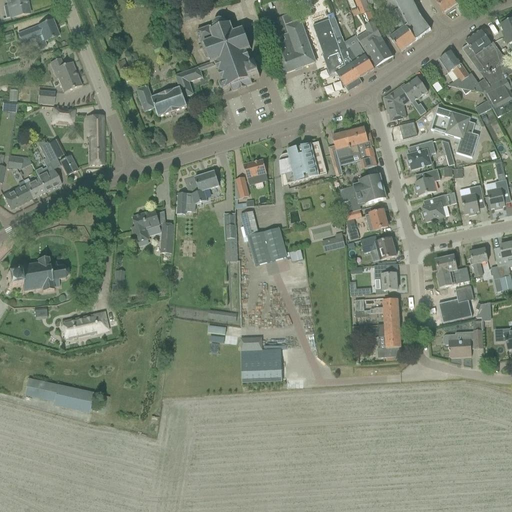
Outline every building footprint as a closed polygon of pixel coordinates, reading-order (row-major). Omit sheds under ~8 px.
[(8,7),(12,6),(14,18),(29,15),(26,0),(6,0),(8,7)] [(354,0),(359,12),(351,16),(352,19),(353,24),(354,32),(355,33),(355,37),(358,42),(370,61),(375,70),(393,58),(388,50),(381,38),(376,30),(365,0),(354,0)] [(392,14),(400,31),(396,35),(391,25),(384,29),(389,40),(394,46),(400,54),(430,31),(420,17),(411,0),(382,0),(390,15),(392,14)] [(433,0),(435,2),(443,14),(456,5),(452,0),(433,0)] [(272,48),(271,48),(278,67),(281,76),(315,64),(312,54),(296,13),(277,20),(278,24),(265,29),(272,48)] [(312,27),(323,56),(322,56),(322,57),(330,79),(337,76),(345,88),(360,79),(355,72),(356,70),(354,66),(355,66),(353,63),(358,60),(356,56),(354,57),(353,55),(348,57),(346,51),(342,38),(335,19),(328,21),(324,23),(312,27)] [(507,45),(508,45),(511,52),(511,20),(501,26),(506,38),(504,38),(507,45)] [(59,38),(52,21),(37,27),(37,28),(17,35),(21,45),(34,40),(39,51),(46,48),(44,44),(59,38)] [(146,88),(137,92),(144,113),(155,110),(158,119),(187,109),(184,99),(193,96),(189,84),(202,79),(200,73),(212,68),(216,67),(218,72),(216,72),(217,74),(218,73),(221,81),(219,81),(220,82),(219,82),(218,85),(220,89),(222,90),(223,90),(230,88),(232,92),(238,90),(238,91),(246,88),(255,84),(255,83),(252,84),(251,81),(257,78),(258,79),(260,78),(259,76),(258,76),(256,70),(257,70),(256,68),(254,69),(253,70),(250,61),(251,61),(251,60),(249,60),(246,52),(250,51),(248,44),(250,44),(247,35),(245,36),(243,31),(244,31),(244,30),(241,31),(239,30),(235,31),(234,34),(233,34),(230,25),(227,26),(225,23),(222,21),(218,21),(215,22),(212,26),(211,28),(209,29),(209,28),(196,33),(203,51),(203,52),(206,59),(208,58),(210,65),(197,69),(197,70),(175,78),(179,91),(151,101),(146,88)] [(511,71),(506,64),(502,58),(502,57),(499,52),(493,44),(491,45),(481,32),(479,33),(478,33),(476,34),(476,35),(470,39),(469,39),(467,40),(467,41),(465,43),(467,46),(462,50),(475,69),(480,77),(481,76),(482,75),(490,87),(502,81),(503,82),(505,81),(511,75),(511,71)] [(351,48),(346,51),(348,57),(353,55),(354,57),(356,56),(358,60),(353,63),(355,66),(354,66),(356,70),(355,72),(360,79),(374,70),(360,47),(353,51),(351,48)] [(458,80),(447,87),(461,90),(465,96),(471,91),(483,94),(478,85),(471,75),(469,77),(452,52),(449,54),(448,53),(445,55),(445,57),(439,61),(449,75),(453,72),(458,80)] [(49,65),(56,81),(57,80),(63,95),(81,88),(72,64),(63,68),(60,61),(49,65)] [(131,81),(127,68),(120,71),(125,84),(131,81)] [(384,100),(386,109),(388,116),(389,116),(390,123),(400,121),(406,119),(403,107),(410,102),(411,105),(427,93),(417,79),(406,87),(404,86),(384,100)] [(490,87),(484,90),(489,101),(493,109),(511,100),(507,93),(510,92),(505,81),(503,82),(502,81),(490,87)] [(9,103),(16,103),(17,92),(9,92),(9,103)] [(37,106),(53,107),(54,94),(38,93),(37,106)] [(415,102),(411,105),(421,118),(426,114),(420,105),(418,107),(415,102)] [(488,103),(475,110),(478,117),(492,110),(488,103)] [(437,109),(435,116),(450,120),(445,136),(460,141),(456,155),(472,160),(478,137),(472,135),(475,126),(469,124),(470,120),(437,109)] [(51,125),(72,127),(73,113),(52,111),(51,125)] [(104,167),(103,118),(102,118),(87,119),(87,138),(89,138),(89,167),(104,167)] [(413,123),(399,127),(403,141),(417,137),(413,123)] [(334,147),(328,149),(331,159),(335,174),(336,178),(343,176),(340,167),(361,162),(363,171),(377,167),(370,143),(372,143),(370,135),(366,136),(364,130),(351,133),(339,136),(338,135),(335,136),(334,137),(332,138),(334,147)] [(49,144),(57,160),(65,156),(56,141),(49,144)] [(442,142),(448,167),(454,165),(448,144),(442,142)] [(431,166),(428,157),(436,155),(432,143),(418,147),(420,154),(407,157),(408,161),(406,162),(408,169),(410,168),(411,172),(431,166)] [(45,161),(48,160),(52,169),(58,166),(47,145),(37,144),(45,161)] [(287,152),(287,155),(283,156),(282,157),(281,158),(280,159),(280,160),(280,161),(282,187),(327,176),(319,144),(287,152)] [(21,172),(23,161),(10,158),(10,159),(11,159),(9,170),(21,172)] [(77,172),(73,163),(70,158),(59,163),(66,178),(77,172)] [(267,182),(266,175),(263,162),(243,167),(248,184),(249,186),(267,182)] [(40,170),(34,173),(38,179),(45,194),(48,193),(61,187),(56,178),(53,171),(52,172),(50,168),(45,170),(41,172),(40,170)] [(443,179),(462,178),(461,169),(442,170),(443,179)] [(440,182),(437,171),(426,174),(428,180),(419,183),(415,184),(416,188),(414,188),(416,195),(418,195),(419,198),(436,193),(433,184),(440,182)] [(195,206),(207,202),(204,192),(219,188),(215,173),(194,179),(199,193),(191,196),(192,196),(186,196),(186,195),(178,195),(177,216),(185,216),(185,213),(195,213),(195,206)] [(339,192),(342,204),(350,202),(353,214),(361,211),(359,206),(365,204),(366,206),(386,201),(384,193),(383,193),(383,194),(380,194),(379,190),(383,189),(379,190),(379,189),(378,185),(380,184),(381,185),(381,184),(379,177),(359,182),(360,186),(339,192)] [(28,184),(25,186),(32,201),(35,199),(45,194),(38,179),(28,184)] [(249,198),(244,179),(234,182),(235,202),(249,198)] [(509,197),(506,182),(495,184),(485,186),(486,193),(490,211),(494,210),(494,212),(501,210),(501,208),(505,208),(504,203),(503,198),(509,197)] [(11,193),(2,197),(10,212),(23,206),(32,201),(25,186),(15,191),(11,193)] [(461,199),(464,216),(468,216),(469,218),(476,216),(475,214),(479,213),(478,209),(477,203),(483,202),(480,187),(469,190),(470,197),(461,199)] [(456,205),(454,194),(445,197),(431,200),(433,207),(427,209),(422,210),(423,213),(421,214),(423,221),(425,220),(426,224),(444,219),(449,218),(447,208),(448,208),(456,205)] [(149,241),(146,231),(160,227),(155,212),(132,219),(135,228),(131,230),(136,245),(149,241)] [(347,232),(350,242),(359,240),(354,221),(362,218),(360,212),(346,215),(348,222),(345,222),(348,232),(347,232)] [(365,217),(370,233),(374,232),(388,228),(383,212),(370,216),(365,217)] [(246,239),(247,238),(259,235),(253,213),(240,216),(246,239)] [(161,254),(171,255),(172,243),(173,227),(163,226),(161,242),(161,254)] [(226,227),(227,241),(235,240),(234,227),(226,227)] [(259,235),(247,238),(255,267),(271,263),(287,259),(279,230),(259,235)] [(342,236),(335,238),(338,250),(345,248),(342,236)] [(374,239),(376,238),(366,240),(361,242),(364,255),(371,253),(374,263),(380,262),(381,262),(396,258),(393,247),(391,248),(390,243),(392,243),(391,240),(376,245),(374,239)] [(503,260),(496,262),(497,268),(500,280),(501,285),(511,283),(510,278),(508,268),(511,266),(511,244),(500,247),(503,260)] [(235,263),(235,251),(227,251),(227,263),(235,263)] [(487,263),(487,261),(485,251),(470,254),(471,261),(469,261),(471,267),(472,267),(473,267),(475,279),(482,277),(480,265),(487,263)] [(300,252),(289,254),(291,264),(303,261),(300,252)] [(453,258),(435,262),(441,288),(439,288),(439,290),(449,287),(451,287),(470,283),(469,280),(469,279),(467,270),(456,272),(453,258)] [(7,275),(6,278),(7,279),(9,288),(8,290),(10,291),(11,289),(21,288),(22,294),(41,291),(42,293),(41,295),(42,295),(43,294),(52,293),(54,293),(53,292),(53,289),(59,288),(58,282),(64,281),(65,282),(66,281),(65,280),(67,277),(69,277),(69,276),(68,276),(67,272),(68,271),(68,270),(67,271),(63,269),(63,267),(62,267),(62,268),(57,269),(56,264),(49,265),(48,261),(49,259),(48,259),(48,260),(37,262),(36,261),(36,262),(37,263),(37,265),(18,269),(18,273),(15,274),(15,275),(9,276),(7,275)] [(376,267),(374,268),(374,273),(375,281),(375,282),(375,291),(376,297),(378,297),(388,296),(387,292),(397,292),(396,276),(386,277),(386,267),(376,267)] [(497,268),(491,270),(493,280),(494,282),(500,280),(497,268)] [(112,287),(112,297),(122,298),(123,289),(123,280),(119,280),(119,274),(115,274),(114,287),(112,287)] [(462,297),(442,298),(443,309),(473,307),(473,301),(476,300),(476,293),(466,294),(466,296),(462,296),(462,297)] [(364,313),(363,301),(354,302),(355,313),(361,313),(364,313)] [(370,312),(367,312),(367,315),(384,314),(398,313),(398,301),(383,302),(384,309),(374,309),(374,311),(370,311),(370,312)] [(490,322),(489,306),(489,305),(481,306),(475,320),(481,320),(481,323),(482,322),(490,322)] [(473,307),(443,309),(444,319),(474,317),(473,307)] [(34,311),(35,321),(47,320),(46,310),(34,311)] [(209,312),(208,320),(234,324),(235,316),(209,312)] [(398,313),(384,314),(385,326),(399,325),(398,313)] [(61,324),(65,342),(108,333),(104,314),(61,324)] [(474,341),(458,342),(456,342),(456,337),(445,338),(443,340),(444,345),(446,346),(448,346),(449,359),(471,358),(471,349),(474,348),(475,351),(483,350),(482,332),(481,332),(481,322),(473,322),(473,332),(474,341)] [(400,337),(399,325),(385,326),(377,327),(378,339),(386,338),(400,337)] [(208,328),(207,334),(225,336),(225,330),(208,328)] [(505,343),(507,352),(511,350),(511,333),(510,334),(510,331),(495,332),(495,343),(505,343)] [(363,343),(363,336),(356,337),(357,339),(353,340),(354,366),(359,365),(358,343),(363,343)] [(400,337),(386,338),(386,349),(378,350),(378,360),(397,359),(396,350),(401,349),(400,337)] [(240,339),(241,352),(262,351),(261,338),(240,339)] [(281,363),(241,364),(242,384),(282,383),(281,363)] [(24,397),(54,403),(57,387),(28,381),(24,397)] [(88,415),(93,395),(57,387),(54,403),(60,408),(88,415)]
